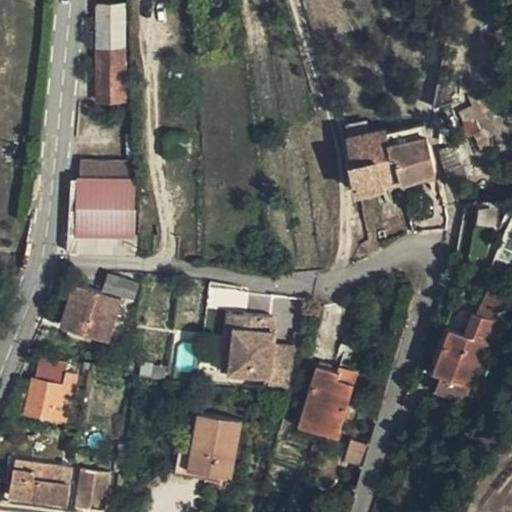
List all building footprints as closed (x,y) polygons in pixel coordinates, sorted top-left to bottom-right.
[(96,0),(95,82),(122,82),(123,0),(96,0)] [(443,80),(440,102),(463,95),(465,73),(443,80)] [(397,154),(429,145),(425,123),(387,131),(393,155),(397,154)] [(393,155),(387,131),(386,126),(349,134),(356,192),(402,180),(397,154),(393,155)] [(79,156),(129,158),(130,141),(80,140),(79,156)] [(434,172),(429,145),(397,154),(402,180),(434,172)] [(440,150),(445,167),(454,165),(459,164),(454,146),(440,150)] [(129,215),(133,159),(129,158),(79,156),(75,233),(123,234),(123,215),(129,215)] [(458,187),(466,185),(461,163),(459,164),(454,165),(458,187)] [(454,165),(445,167),(453,188),(458,187),(454,165)] [(435,174),(405,182),(409,197),(439,189),(435,174)] [(488,200),(459,206),(457,255),(486,257),(488,200)] [(112,276),(101,275),(97,288),(127,299),(133,283),(112,276)] [(103,341),(117,299),(76,285),(62,328),(103,341)] [(501,318),(511,300),(493,291),(481,314),(473,334),(454,326),(438,374),(451,378),(445,393),(481,405),(487,390),(476,387),(491,343),(500,346),(509,321),(501,318)] [(228,304),(222,341),(230,342),(234,320),(240,321),(243,306),(228,304)] [(234,320),(230,342),(222,341),(218,364),(265,373),(263,382),(286,387),(292,345),(289,344),(272,341),(267,340),(269,326),(272,312),(243,306),(240,321),(234,320)] [(300,331),(291,329),(289,344),(292,345),(297,346),(300,331)] [(67,363),(39,356),(38,363),(65,369),(67,363)] [(49,371),(65,374),(65,369),(38,363),(35,374),(48,377),(49,371)] [(338,364),(336,371),(334,377),(353,382),(357,369),(338,364)] [(353,382),(334,377),(336,371),(316,365),(299,425),(338,436),(353,382)] [(48,377),(35,374),(26,407),(55,414),(56,409),(68,411),(76,372),(65,369),(65,374),(49,371),(48,377)] [(225,488),(234,423),(192,417),(187,453),(174,450),(169,478),(225,488)] [(18,454),(16,464),(34,467),(35,458),(18,454)] [(35,458),(34,467),(16,464),(12,494),(69,503),(75,466),(35,458)] [(104,509),(111,470),(83,465),(77,505),(104,509)]
